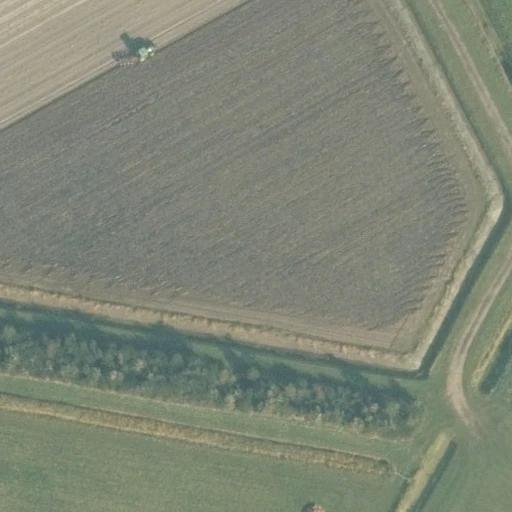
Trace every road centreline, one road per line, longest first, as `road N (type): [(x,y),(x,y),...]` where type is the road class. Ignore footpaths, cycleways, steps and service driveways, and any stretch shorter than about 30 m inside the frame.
road 1 (track): [(511,252),(449,386),(475,435),(433,511)]
road 2 (track): [(426,0),(511,157)]
